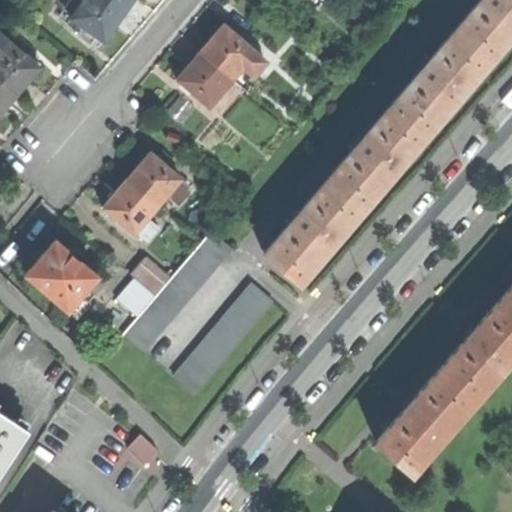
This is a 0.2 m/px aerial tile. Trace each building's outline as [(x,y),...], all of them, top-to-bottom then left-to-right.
[(73,12),(81,0),(80,0),(68,0),(64,6),(73,12)] [(108,0),(80,0),(81,0),(73,12),(69,17),(71,18),(88,30),(90,28),(104,38),(116,22),(124,11),(108,0)] [(108,0),(124,11),(131,0),(108,0)] [(511,0),(479,0),(455,29),(490,58),(511,31),(511,0)] [(67,23),(71,18),(69,17),(73,12),(64,6),(57,16),(67,23)] [(200,51),(231,78),(254,52),(255,51),(237,36),(236,38),(222,26),(214,35),(200,51)] [(103,40),(104,38),(90,28),(88,30),(103,40)] [(430,58),(427,62),(426,61),(421,65),(417,71),(418,72),(392,103),(426,132),(490,58),(455,29),(435,53),(431,58),(430,58)] [(0,80),(15,94),(27,79),(37,69),(23,57),(24,55),(0,33),(0,80)] [(192,90),(208,105),(231,78),(200,51),(192,61),(178,76),(193,89),(192,90)] [(265,60),(254,52),(231,78),(237,83),(247,70),(253,75),(265,60)] [(15,94),(0,80),(0,110),(6,104),(15,94)] [(194,109),(179,97),(168,110),(183,123),(194,109)] [(392,103),(363,136),(362,135),(358,140),(353,145),(355,146),(351,150),(352,151),(348,156),(347,155),(328,177),(363,206),(426,132),(392,103)] [(166,195),(178,182),(181,179),(163,163),(162,165),(149,154),(139,165),(127,179),(157,206),(166,195)] [(328,177),(300,210),(298,209),(294,215),(290,219),(291,220),(287,224),(288,225),(284,230),(284,229),(263,253),(298,282),(363,206),(328,177)] [(135,231),(145,219),(157,206),(127,179),(116,191),(104,204),(118,216),(116,218),(133,233),(135,231)] [(189,192),(178,182),(166,195),(177,205),(189,192)] [(156,229),(145,219),(135,231),(146,240),(156,229)] [(123,333),(143,350),(231,248),(211,231),(175,272),(171,277),(155,296),(137,316),(123,333)] [(25,273),(76,317),(89,301),(80,293),(96,274),(72,253),(55,239),(25,273)] [(134,277),(155,296),(171,277),(146,255),(130,274),(134,277)] [(116,298),(137,316),(155,296),(134,277),(116,298)] [(175,377),(195,394),(273,302),(273,301),(253,284),(175,377)] [(474,396),(511,352),(511,297),(506,292),(476,326),(474,324),(470,329),(466,334),(468,336),(441,367),(474,396)] [(474,396),(441,367),(409,402),(375,442),(408,470),(474,396)] [(0,470),(28,429),(0,410),(0,470)] [(157,448),(139,432),(125,448),(142,464),(157,448)]
